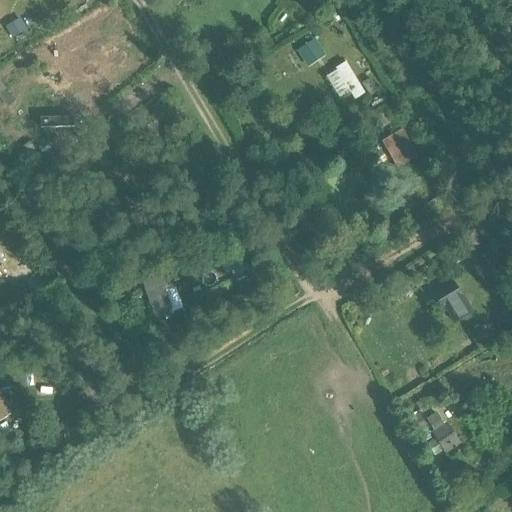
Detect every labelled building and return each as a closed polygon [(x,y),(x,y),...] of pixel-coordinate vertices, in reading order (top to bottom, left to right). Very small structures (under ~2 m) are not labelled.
[(20,19),(6,27),(13,39),(27,31),(20,19)] [(297,52),(308,67),(325,56),(315,40),(297,52)] [(343,65),(363,95),(373,89),(354,58),(343,65)] [(70,121),(82,115),(65,79),(53,84),(70,121)] [(0,84),(0,99),(7,108),(15,102),(5,90),(0,84)] [(56,107),(39,86),(30,93),(23,99),(44,126),(52,120),(47,114),(56,107)] [(177,126),(164,127),(166,150),(179,149),(177,126)] [(385,133),(382,128),(374,134),(399,168),(417,155),(396,126),(385,133)] [(151,262),(156,279),(143,282),(154,320),(173,315),(166,291),(176,288),(167,257),(151,262)] [(379,318),(370,325),(385,348),(395,341),(392,337),(399,333),(391,320),(384,325),(379,318)] [(398,345),(388,351),(395,362),(398,367),(408,362),(404,356),(398,345)] [(11,387),(0,394),(0,421),(10,415),(6,409),(20,401),(11,387)] [(429,395),(414,404),(420,414),(435,405),(429,395)] [(445,455),(461,444),(447,422),(444,424),(437,412),(426,419),(434,431),(431,433),(435,439),(426,444),(434,456),(443,451),(445,455)] [(419,415),(406,423),(414,435),(427,426),(419,415)]
